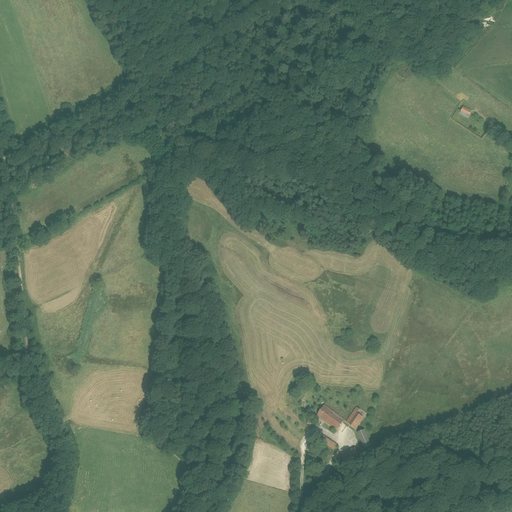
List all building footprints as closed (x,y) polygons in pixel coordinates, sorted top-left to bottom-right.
[(471,111),(463,107),(461,111),(469,115),(471,111)] [(315,415),(337,431),(345,421),(323,405),(315,415)] [(358,409),(347,423),(356,429),(364,419),(359,415),(361,412),(358,409)] [(371,446),(364,430),(358,433),(365,449),(371,446)] [(317,440),(330,446),(332,440),(319,434),(317,440)] [(357,452),(342,458),(345,466),(360,460),(357,452)]
